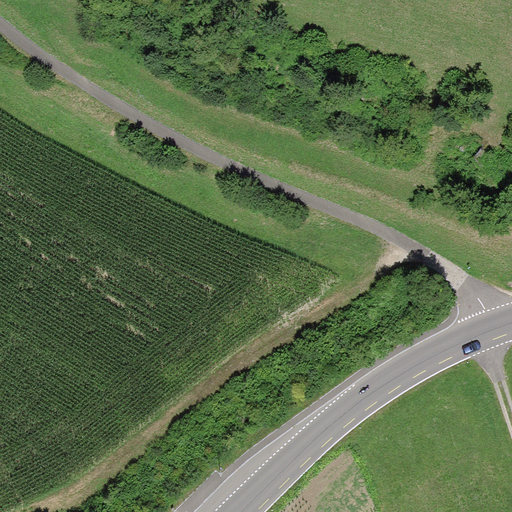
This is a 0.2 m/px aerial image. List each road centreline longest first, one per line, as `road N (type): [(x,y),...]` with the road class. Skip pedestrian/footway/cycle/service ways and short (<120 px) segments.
road 1 (track): [(511,429),(479,304),(463,281),(134,120),(0,31)]
road 2 (tertiary): [(232,511),(367,391),(431,352),(511,319)]
road 3 (track): [(178,412),(374,279),(404,248)]
